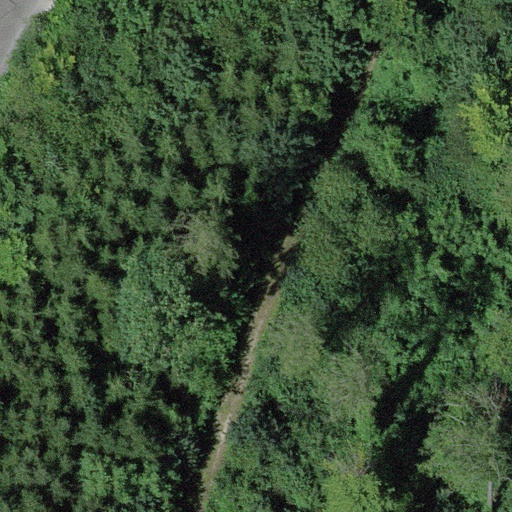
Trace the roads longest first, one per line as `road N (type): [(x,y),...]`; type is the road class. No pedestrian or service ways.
road 1 (track): [(389,0),(199,511)]
road 2 (track): [(511,330),(343,511)]
